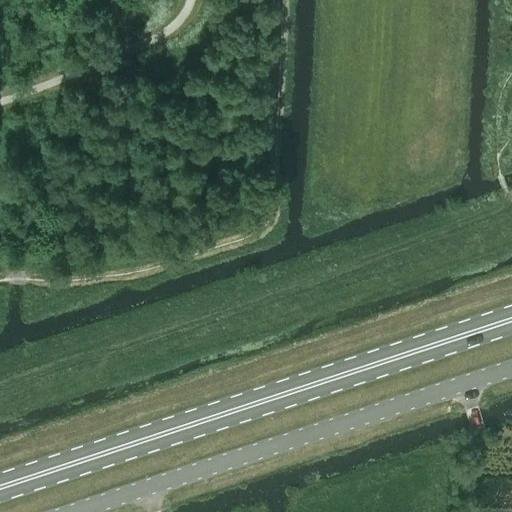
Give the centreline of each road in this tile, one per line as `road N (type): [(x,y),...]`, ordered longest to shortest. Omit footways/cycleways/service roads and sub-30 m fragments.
road 1 (primary): [(0,486),(511,319)]
road 2 (unclassified): [(511,368),(73,511)]
